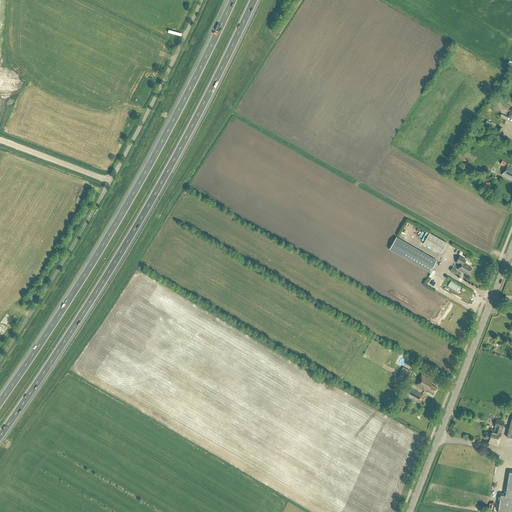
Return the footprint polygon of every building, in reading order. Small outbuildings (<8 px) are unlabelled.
[(500,135),(504,129),(498,126),(495,132),(500,135)] [(511,165),(502,160),(501,162),(507,165),(502,175),(511,180),(511,165)] [(440,254),(446,243),(429,233),(428,235),(425,233),(421,240),(424,242),(423,244),(440,254)] [(429,273),(436,261),(396,238),(389,250),(429,273)] [(468,275),(472,268),(464,264),(466,260),(459,256),(456,263),(460,265),(457,270),(461,272),(461,271),(468,275)] [(406,380),(411,371),(403,367),(398,376),(406,380)] [(433,395),(437,389),(431,385),(433,382),(421,375),(415,385),(427,392),(427,391),(433,395)] [(410,388),(407,393),(408,393),(419,400),(419,399),(422,395),(422,394),(410,388)] [(496,420),(495,423),(494,427),(498,428),(497,433),(492,431),(491,434),(487,433),(485,438),(489,440),(488,443),(497,445),(501,434),(500,434),(501,429),(502,429),(504,422),(496,420)] [(511,511),(511,469),(509,469),(505,493),(500,492),(497,511),(511,511)]
